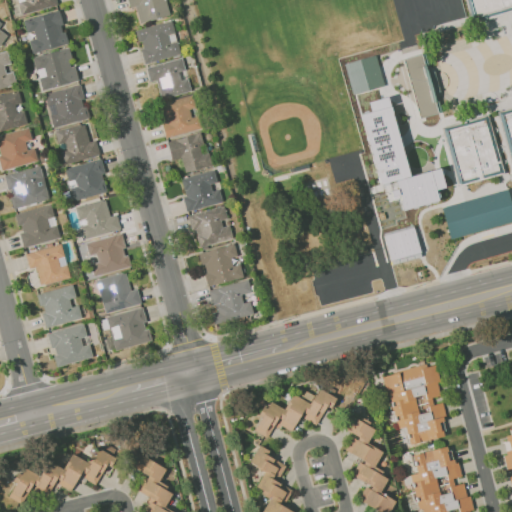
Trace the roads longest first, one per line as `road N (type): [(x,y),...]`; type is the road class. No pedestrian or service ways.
road 1 (residential): [(196,373),(90,0)]
road 2 (secondary): [(511,291),(287,350)]
road 3 (residential): [(511,343),(465,356),(459,375),(494,511)]
road 4 (residential): [(232,511),(196,373)]
road 5 (residential): [(172,379),(206,511)]
